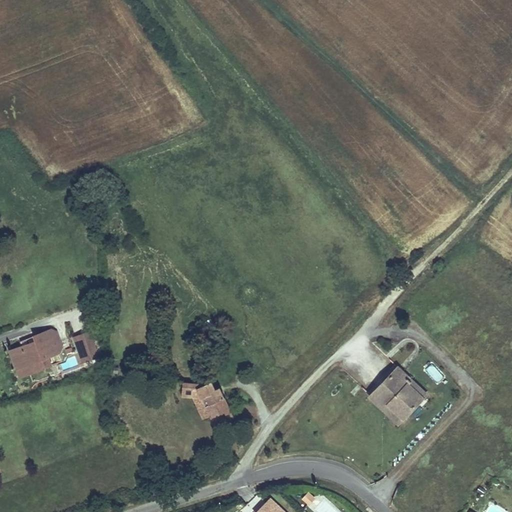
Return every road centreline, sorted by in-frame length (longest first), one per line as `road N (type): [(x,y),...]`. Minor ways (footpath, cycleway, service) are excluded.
road 1 (track): [(485,202),(269,0)]
road 2 (residential): [(383,511),(340,476),(314,470),(244,481),(156,511)]
road 3 (track): [(364,326),(511,170)]
